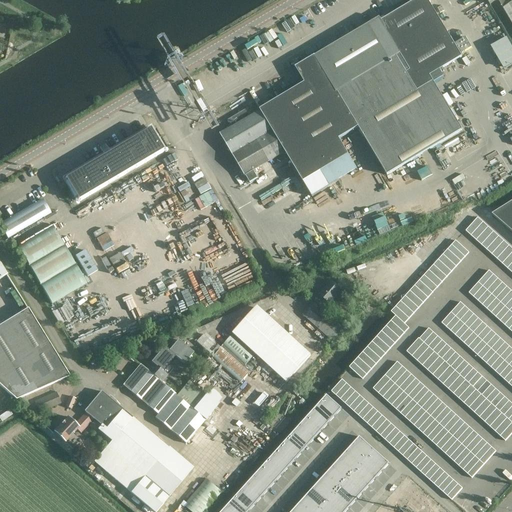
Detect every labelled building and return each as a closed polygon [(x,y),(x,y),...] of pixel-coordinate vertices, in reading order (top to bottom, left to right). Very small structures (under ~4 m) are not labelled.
[(462,130),(438,90),(448,85),(443,77),(434,83),(430,77),(462,58),(427,0),(418,0),(381,22),(379,18),(295,68),(304,83),(259,110),(260,111),(250,117),(245,110),(227,121),(231,128),(220,135),(245,177),(246,176),(250,183),(257,179),(253,172),(285,153),(303,183),(349,155),(339,139),(358,128),(387,175),(462,130)] [(511,0),(487,0),(490,5),(498,0),(511,23),(511,0)] [(511,45),(507,37),(491,45),(504,68),(511,64),(511,45)] [(262,87),(251,92),(258,105),(268,100),(262,87)] [(150,129),(104,156),(65,179),(78,201),(163,151),(150,129)] [(205,206),(218,199),(213,190),(200,196),(205,206)] [(0,227),(7,239),(50,214),(42,200),(0,224),(0,227)] [(511,201),(491,215),(511,233),(511,201)] [(471,236),(483,223),(478,218),(466,231),(471,236)] [(104,222),(92,227),(102,248),(103,248),(110,262),(99,267),(105,281),(127,271),(104,222)] [(476,241),(488,227),(483,223),(471,236),(476,241)] [(64,246),(52,227),(18,248),(29,267),(40,286),(51,305),(86,284),(75,265),(64,246)] [(481,246),(493,232),(488,227),(476,241),(481,246)] [(486,250),(498,237),(493,232),(481,246),(486,250)] [(491,255),(504,242),(498,237),(486,250),(491,255)] [(456,241),(452,246),(465,258),(469,253),(457,243),(456,241)] [(497,260),(509,246),(504,242),(491,255),(497,260)] [(452,246),(447,250),(461,262),(465,258),(452,246)] [(502,264),(511,253),(511,249),(509,246),(497,260),(502,264)] [(447,250),(443,255),(456,267),(461,262),(447,250)] [(507,269),(511,263),(511,253),(502,264),(507,269)] [(443,255),(438,260),(451,273),(456,267),(443,255)] [(438,260),(433,266),(447,278),(451,273),(438,260)] [(433,266),(429,271),(442,283),(447,278),(433,266)] [(429,271),(424,276),(437,288),(442,283),(429,271)] [(482,287),(493,275),(489,271),(478,283),(482,287)] [(487,291),(498,279),(493,275),(482,287),(487,291)] [(424,276),(419,281),(433,293),(437,288),(424,276)] [(491,295),(502,283),(498,279),(487,291),(491,295)] [(419,281),(414,286),(428,299),(433,293),(419,281)] [(331,282),(314,301),(324,310),(341,291),(336,287),(331,282)] [(473,298),(482,287),(478,283),(469,294),(473,298)] [(496,299),(507,287),(502,283),(491,295),(496,299)] [(414,286),(410,292),(423,304),(428,299),(414,286)] [(478,302),(487,291),(482,287),(473,298),(478,302)] [(500,303),(511,291),(507,287),(496,299),(500,303)] [(482,306),(491,295),(487,291),(478,302),(482,306)] [(505,307),(511,299),(511,292),(511,291),(500,303),(505,307)] [(410,292),(405,297),(419,309),(423,304),(410,292)] [(487,310),(496,299),(491,295),(482,306),(487,310)] [(405,297),(400,302),(414,314),(419,309),(405,297)] [(491,314),(500,303),(496,299),(487,310),(491,314)] [(400,302),(396,307),(409,319),(414,314),(400,302)] [(314,303),(313,303),(303,315),(333,342),(344,330),(314,303)] [(455,317),(465,307),(460,303),(451,313),(455,317)] [(495,318),(505,307),(500,303),(491,314),(495,318)] [(396,307),(391,312),(396,316),(404,324),(409,319),(396,307)] [(460,321),(469,311),(465,307),(455,317),(460,321)] [(500,322),(509,311),(505,307),(495,318),(500,322)] [(252,312),(232,334),(286,383),(311,356),(259,309),(252,312)] [(69,378),(27,310),(0,326),(0,387),(15,402),(69,378)] [(464,325),(474,315),(469,311),(460,321),(464,325)] [(504,326),(511,317),(511,313),(509,311),(500,322),(504,326)] [(455,317),(451,313),(441,324),(446,328),(455,317)] [(469,329),(478,319),(474,315),(464,325),(469,329)] [(393,319),(391,322),(404,334),(409,329),(404,324),(396,316),(395,317),(393,319)] [(460,321),(455,317),(446,328),(450,332),(460,321)] [(473,333),(483,323),(478,319),(469,329),(473,333)] [(464,325),(460,321),(450,332),(455,336),(464,325)] [(391,322),(386,327),(400,339),(404,334),(391,322)] [(478,337),(487,327),(483,323),(473,333),(478,337)] [(469,329),(464,325),(455,336),(459,340),(469,329)] [(386,327),(382,332),(395,344),(400,339),(386,327)] [(482,341),(491,331),(487,327),(478,337),(482,341)] [(429,329),(419,339),(424,343),(433,333),(429,329)] [(473,333),(469,329),(459,340),(464,344),(473,333)] [(487,345),(496,335),(491,331),(482,341),(487,345)] [(382,332),(377,337),(390,349),(395,344),(382,332)] [(433,333),(424,343),(428,347),(438,337),(433,333)] [(478,337),(473,333),(464,344),(468,348),(478,337)] [(250,352),(232,335),(222,346),(240,363),(250,352)] [(491,350),(500,339),(496,335),(487,345),(491,350)] [(377,337),(372,342),(386,354),(390,349),(377,337)] [(438,337),(428,347),(429,348),(433,351),(442,341),(438,337)] [(482,341),(478,337),(468,348),(473,352),(482,341)] [(419,339),(406,352),(412,357),(424,343),(419,339)] [(495,354),(505,343),(500,339),(491,350),(495,354)] [(175,394),(164,386),(160,382),(165,375),(166,376),(172,368),(167,364),(174,356),(184,364),(193,353),(177,340),(171,346),(167,351),(163,347),(150,362),(151,363),(145,370),(139,365),(122,386),(147,406),(157,415),(154,419),(186,445),(205,421),(174,395),(175,394)] [(442,341),(433,351),(434,353),(437,356),(446,345),(442,341)] [(487,345),(482,341),(473,352),(477,356),(487,345)] [(372,342),(368,347),(381,359),(386,354),(372,342)] [(424,343),(412,357),(417,362),(429,348),(428,347),(424,343)] [(500,358),(509,347),(505,343),(495,354),(500,358)] [(446,345),(437,356),(439,358),(441,360),(451,349),(446,345)] [(491,350),(487,345),(477,356),(482,360),(491,350)] [(240,363),(222,346),(212,357),(241,383),(251,372),(240,363)] [(368,347),(363,352),(377,365),(381,359),(368,347)] [(504,362),(511,353),(511,349),(509,347),(500,358),(504,362)] [(429,348),(417,362),(422,366),(434,353),(433,351),(429,348)] [(451,349),(441,360),(445,362),(446,364),(455,353),(451,349)] [(495,354),(491,350),(482,360),(486,364),(495,354)] [(363,352),(358,358),(372,370),(377,365),(363,352)] [(434,353),(422,366),(427,371),(439,358),(437,356),(434,353)] [(455,353),(446,364),(450,367),(450,368),(460,357),(455,353)] [(500,358),(495,354),(486,364),(490,368),(500,358)] [(460,357),(450,368),(455,372),(464,361),(460,357)] [(358,358),(354,363),(367,375),(372,370),(358,358)] [(439,358),(427,371),(432,376),(445,362),(441,360),(439,358)] [(504,362),(500,358),(490,368),(495,372),(504,362)] [(464,361),(455,372),(459,376),(469,365),(464,361)] [(397,362),(385,376),(390,381),(402,367),(397,362)] [(445,362),(432,376),(438,380),(450,367),(446,364),(445,362)] [(509,366),(504,362),(495,372),(499,376),(509,366)] [(354,363),(349,368),(363,380),(367,375),(354,363)] [(469,365),(459,376),(460,376),(464,380),(473,369),(469,365)] [(511,371),(511,368),(509,366),(499,376),(504,380),(511,371)] [(402,367),(390,381),(395,385),(407,371),(402,367)] [(450,367),(438,380),(443,385),(455,372),(450,368),(450,367)] [(209,375),(200,368),(192,377),(201,385),(209,375)] [(473,369),(464,380),(465,381),(468,384),(478,373),(473,369)] [(407,371),(395,385),(399,389),(411,375),(407,371)] [(455,372),(443,385),(448,390),(460,376),(459,376),(455,372)] [(478,373),(468,384),(470,386),(473,388),(482,377),(478,373)] [(411,375),(399,389),(404,393),(416,379),(411,375)] [(385,376),(373,389),(378,394),(390,381),(385,376)] [(460,376),(448,390),(453,394),(465,381),(464,380),(460,376)] [(482,377),(473,388),(476,391),(477,392),(487,381),(482,377)] [(416,379),(404,393),(408,397),(420,383),(416,379)] [(342,380),(331,392),(336,396),(346,384),(342,380)] [(390,381),(378,394),(383,398),(395,385),(390,381)] [(465,381),(453,394),(458,399),(470,386),(468,384),(465,381)] [(487,381),(477,392),(481,395),(482,396),(491,385),(487,381)] [(420,383),(408,397),(413,401),(425,387),(420,383)] [(346,384),(336,396),(340,400),(351,388),(346,384)] [(395,385),(383,398),(387,402),(399,389),(395,385)] [(491,385),(482,396),(486,400),(495,389),(491,385)] [(470,386),(458,399),(464,404),(476,391),(473,388),(470,386)] [(425,387),(413,401),(417,405),(429,391),(425,387)] [(351,388),(340,400),(345,404),(355,392),(351,388)] [(399,389),(387,402),(391,406),(404,393),(399,389)] [(495,389),(486,400),(490,404),(500,393),(495,389)] [(429,391),(417,405),(421,409),(434,395),(429,391)] [(476,391),(464,404),(469,409),(481,395),(477,392),(476,391)] [(79,433),(87,424),(95,431),(99,426),(91,419),(92,419),(101,426),(97,430),(110,442),(93,461),(151,511),(155,511),(192,469),(100,392),(83,411),(84,413),(74,424),(66,417),(53,432),(64,442),(76,430),(79,433)] [(355,392),(345,404),(349,408),(360,396),(355,392)] [(56,393),(34,403),(39,413),(61,404),(56,393)] [(404,393),(391,406),(396,410),(408,397),(404,393)] [(500,393),(490,404),(491,405),(495,408),(504,397),(500,393)] [(434,395),(421,409),(426,413),(438,399),(434,395)] [(481,395),(469,409),(474,413),(486,400),(482,396),(481,395)] [(70,409),(74,399),(69,396),(64,406),(70,409)] [(327,396),(320,403),(335,417),(342,409),(327,396)] [(360,396),(349,408),(354,412),(364,400),(360,396)] [(408,397),(396,410),(400,414),(413,401),(408,397)] [(504,397),(495,408),(496,409),(499,412),(509,401),(504,397)] [(438,399),(426,413),(430,417),(442,404),(438,399)] [(364,400),(354,412),(358,416),(369,404),(364,400)] [(486,400),(474,413),(479,418),(491,405),(490,404),(486,400)] [(413,401),(400,414),(405,418),(417,405),(413,401)] [(511,404),(509,401),(499,412),(502,414),(504,416),(511,406),(511,404)] [(320,403),(314,411),(328,424),(335,417),(320,403)] [(369,404),(358,416),(362,420),(373,408),(369,404)] [(442,404),(430,417),(435,421),(447,408),(442,404)] [(417,405),(405,418),(409,422),(421,409),(417,405)] [(491,405),(479,418),(484,423),(496,409),(495,408),(491,405)] [(373,408),(362,420),(367,424),(378,412),(373,408)] [(447,408),(435,421),(439,425),(451,412),(447,408)] [(421,409),(409,422),(414,426),(426,413),(421,409)] [(496,409),(484,423),(490,427),(502,414),(499,412),(496,409)] [(314,411),(307,418),(322,431),(328,424),(314,411)] [(378,412),(367,424),(371,428),(382,416),(378,412)] [(451,412),(439,425),(444,429),(456,416),(451,412)] [(426,413),(414,426),(418,430),(430,417),(426,413)] [(502,414),(490,427),(495,432),(507,419),(504,416),(502,414)] [(382,416),(371,428),(376,432),(387,420),(382,416)] [(456,416),(444,429),(448,433),(460,420),(456,416)] [(430,417),(418,430),(423,434),(435,421),(430,417)] [(307,418),(300,426),(315,439),(322,431),(307,418)] [(507,419),(495,432),(500,437),(511,423),(508,420),(507,419)] [(387,420),(376,432),(380,436),(391,424),(387,420)] [(460,420),(448,433),(453,437),(465,424),(460,420)] [(435,421),(423,434),(427,438),(439,425),(435,421)] [(511,423),(500,437),(505,441),(511,433),(511,423)] [(391,424),(380,436),(385,440),(395,428),(391,424)] [(465,424),(453,437),(457,441),(469,428),(465,424)] [(439,425),(427,438),(432,442),(444,429),(439,425)] [(300,426),(293,433),(308,446),(315,439),(300,426)] [(395,428),(385,440),(389,444),(400,432),(395,428)] [(469,428),(457,441),(462,445),(474,432),(469,428)] [(444,429),(432,442),(436,446),(448,433),(444,429)] [(400,432),(389,444),(394,448),(404,436),(400,432)] [(474,432),(462,445),(466,449),(478,436),(474,432)] [(293,433),(287,440),(302,454),(308,446),(293,433)] [(448,433),(436,446),(440,450),(453,437),(448,433)] [(404,436),(394,448),(398,452),(409,441),(404,436)] [(478,436),(466,449),(470,453),(483,440),(478,436)] [(359,437),(353,445),(368,458),(374,451),(359,437)] [(453,437),(440,450),(445,454),(457,441),(453,437)] [(287,440),(280,448),(295,461),(302,454),(287,440)] [(483,440),(470,453),(475,457),(487,444),(483,440)] [(409,441),(398,452),(403,456),(413,445),(409,441)] [(457,441),(445,454),(449,458),(462,445),(457,441)] [(487,444),(475,457),(479,461),(491,448),(487,444)] [(353,445),(346,452),(361,466),(368,458),(353,445)] [(413,445),(403,456),(407,460),(418,449),(413,445)] [(462,445),(449,458),(454,462),(466,449),(462,445)] [(280,448),(273,455),(288,469),(295,461),(280,448)] [(491,448),(479,461),(484,465),(496,452),(491,448)] [(418,449),(407,460),(411,464),(422,453),(418,449)] [(466,449),(454,462),(458,467),(470,453),(466,449)] [(374,451),(368,458),(383,472),(389,464),(374,451)] [(346,452),(339,460),(354,473),(361,466),(346,452)] [(422,453),(411,464),(416,469),(427,457),(422,453)] [(470,453),(458,467),(463,471),(475,457),(470,453)] [(273,455),(267,463),(282,476),(288,469),(273,455)] [(427,457),(416,469),(420,473),(431,461),(427,457)] [(475,457),(463,471),(467,475),(479,461),(475,457)] [(368,458),(361,466),(376,479),(383,472),(368,458)] [(339,460),(333,467),(348,480),(354,473),(339,460)] [(431,461),(420,473),(425,477),(436,465),(431,461)] [(479,461),(467,475),(472,479),(484,465),(479,461)] [(267,463),(260,470),(275,483),(282,476),(267,463)] [(436,465),(425,477),(429,481),(440,469),(436,465)] [(361,466),(354,473),(369,486),(376,479),(361,466)] [(333,467),(326,474),(341,488),(348,480),(333,467)] [(440,469),(429,481),(434,485),(444,473),(440,469)] [(260,470),(253,477),(268,491),(275,483),(260,470)] [(354,473),(348,480),(362,494),(369,486),(354,473)] [(444,473),(434,485),(438,489),(449,477),(444,473)] [(326,474),(319,482),(334,495),(341,488),(326,474)] [(253,477),(247,485),(262,498),(268,491),(253,477)] [(449,477),(438,489),(443,493),(453,481),(449,477)] [(190,511),(206,511),(223,493),(206,479),(183,506),(190,511)] [(348,480),(341,488),(356,501),(362,494),(348,480)] [(453,481),(443,493),(447,497),(458,485),(453,481)] [(319,482),(313,489),(328,503),(334,495),(319,482)] [(413,484),(388,511),(443,511),(444,511),(413,484)] [(247,485),(240,492),(255,506),(262,498),(247,485)] [(458,485),(447,497),(452,501),(462,489),(458,485)] [(341,488),(334,495),(349,509),(356,501),(341,488)] [(313,489),(306,497),(321,510),(328,503),(313,489)] [(240,492),(233,500),(247,511),(249,511),(255,506),(240,492)] [(334,495),(328,503),(338,511),(346,511),(349,509),(334,495)] [(306,497),(299,504),(308,511),(319,511),(321,510),(306,497)] [(247,511),(233,500),(227,507),(232,511),(247,511)] [(338,511),(328,503),(321,510),(323,511),(338,511)]
